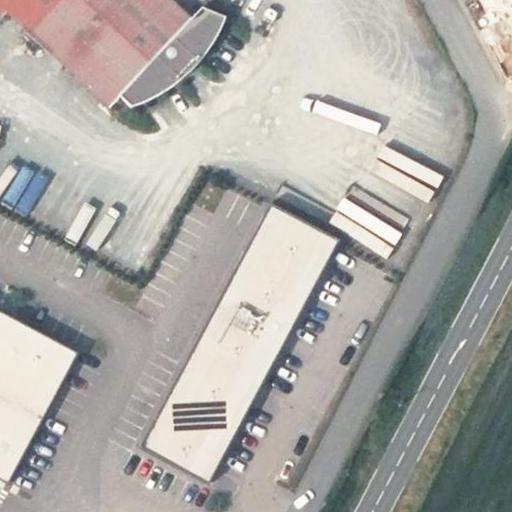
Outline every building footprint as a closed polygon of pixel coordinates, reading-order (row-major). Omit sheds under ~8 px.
[(0,0),(32,31),(61,0),(0,0)] [(199,18),(180,0),(61,0),(32,31),(113,108),(125,95),(136,106),(142,104),(154,98),(167,91),(178,84),(188,75),(198,65),(209,53),(218,40),(224,29),(229,14),(209,7),(199,18)] [(340,243),(267,204),(137,446),(210,485),(340,243)] [(146,225),(132,255),(143,260),(157,230),(146,225)] [(79,351),(0,310),(0,476),(9,481),(79,351)]
